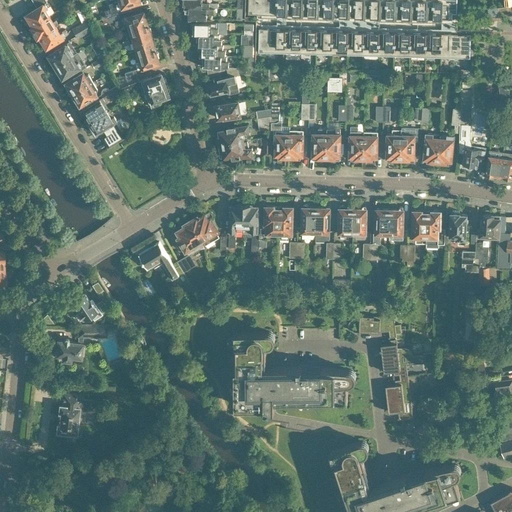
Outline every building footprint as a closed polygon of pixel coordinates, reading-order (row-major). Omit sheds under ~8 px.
[(37,7),(26,14),(33,26),(50,15),(46,8),(48,7),(45,2),(47,1),(46,0),(35,0),(34,1),(37,7)] [(111,14),(102,16),(103,18),(108,17),(120,13),(131,10),(129,5),(140,2),(139,0),(117,0),(118,0),(113,2),(108,4),(111,14)] [(278,15),(278,0),(248,0),(248,14),(278,15)] [(294,15),(294,0),(278,0),(278,15),(294,15)] [(310,16),(309,0),(294,0),(294,15),(310,16)] [(325,16),(325,0),(309,0),(310,16),(325,16)] [(341,16),(340,0),(325,0),(325,16),(341,16)] [(356,17),(356,0),(340,0),(341,16),(356,17)] [(372,17),(372,0),(356,0),(356,17),(372,17)] [(388,18),(388,0),(372,0),(372,17),(388,18)] [(403,18),(403,0),(388,0),(388,18),(403,18)] [(419,19),(419,0),(403,0),(403,18),(419,19)] [(435,19),(435,0),(419,0),(419,19),(435,19)] [(457,14),(457,0),(435,0),(435,19),(452,19),(453,13),(457,14)] [(215,13),(215,8),(186,7),(186,11),(189,11),(189,18),(213,19),(213,13),(215,13)] [(120,13),(108,17),(110,23),(115,21),(115,22),(115,23),(115,24),(116,26),(118,26),(119,26),(121,26),(122,25),(126,23),(129,31),(148,24),(147,24),(146,23),(148,21),(146,18),(144,17),(143,12),(141,12),(124,16),(124,17),(122,17),(120,13)] [(50,15),(33,26),(30,27),(37,37),(39,36),(56,25),(59,24),(56,19),(53,21),(50,15)] [(75,34),(89,25),(87,20),(72,28),(75,34)] [(191,23),(191,28),(194,28),(193,33),(197,33),(221,33),(228,34),(228,31),(227,31),(227,22),(217,22),(212,22),(212,21),(194,21),(194,23),(191,23)] [(124,45),(151,37),(149,32),(151,31),(150,27),(147,27),(147,26),(148,24),(129,31),(131,39),(123,41),(124,45)] [(60,32),(56,25),(39,36),(46,47),(55,42),(63,37),(63,36),(65,34),(68,32),(66,28),(60,32)] [(78,38),(91,30),(89,25),(75,34),(78,38)] [(283,53),(284,29),(259,28),(259,52),(283,53)] [(299,53),(300,29),(284,29),(283,53),(299,53)] [(315,54),(315,30),(300,29),(299,53),(315,54)] [(330,54),(331,30),(315,30),(315,54),(330,54)] [(346,55),(346,31),(331,30),(330,54),(346,55)] [(361,55),(362,31),(346,31),(346,55),(361,55)] [(377,56),(378,32),(362,31),(361,55),(377,56)] [(393,56),(393,32),(378,32),(377,56),(393,56)] [(408,56),(409,33),(393,32),(393,56),(408,56)] [(221,38),(221,33),(197,33),(197,44),(200,44),(222,44),(223,39),(221,38)] [(424,57),(424,33),(409,33),(408,56),(424,57)] [(439,57),(440,33),(424,33),(424,57),(439,57)] [(458,35),(458,34),(457,34),(440,33),(439,57),(470,58),(471,35),(458,35)] [(152,41),(151,37),(124,45),(126,51),(134,48),(136,55),(156,49),(154,48),(154,47),(155,45),(154,42),(152,41)] [(55,66),(72,56),(77,53),(73,46),(76,44),(73,39),(47,55),(51,60),(51,62),(52,64),(54,65),(55,66)] [(224,50),(224,44),(222,44),(200,44),(200,45),(198,47),(198,50),(200,51),(200,55),(204,55),(226,56),(226,55),(226,50),(224,50)] [(155,50),(156,49),(136,55),(139,62),(136,63),(138,69),(140,68),(140,69),(157,63),(159,61),(157,57),(158,55),(157,52),(155,51),(155,50)] [(102,52),(101,50),(96,53),(99,58),(104,56),(102,52)] [(72,56),(55,66),(55,67),(55,69),(57,72),(58,72),(62,78),(73,71),(74,74),(82,69),(86,67),(84,63),(85,63),(78,52),(77,53),(72,56)] [(227,61),(227,56),(227,55),(226,55),(226,56),(204,55),(204,57),(202,57),(202,61),(204,61),(204,67),(208,67),(230,67),(230,61),(227,61)] [(107,61),(105,58),(104,56),(99,58),(92,63),(95,67),(98,65),(99,66),(107,61)] [(86,67),(82,69),(74,74),(76,76),(65,82),(68,87),(67,88),(67,90),(69,93),(71,94),(72,94),(93,81),(97,79),(92,72),(88,66),(86,67)] [(247,74),(247,68),(247,67),(244,67),(233,67),(230,67),(208,67),(209,73),(228,69),(229,75),(218,77),(218,76),(209,78),(209,80),(208,81),(209,85),(208,87),(209,90),(211,91),(211,95),(230,92),(230,94),(240,91),(236,75),(240,74),(247,74)] [(125,73),(128,81),(138,77),(136,69),(125,73)] [(340,72),(340,77),(328,77),(328,90),(343,90),(343,86),(347,86),(347,72),(340,72)] [(143,80),(142,80),(146,91),(167,84),(164,77),(162,76),(162,77),(160,73),(143,79),(143,80)] [(140,82),(138,77),(128,81),(118,85),(119,89),(120,89),(121,90),(140,82)] [(94,83),(93,81),(72,94),(72,95),(71,95),(72,98),(73,101),(75,102),(76,101),(79,106),(98,95),(95,90),(97,88),(96,87),(97,86),(95,83),(94,83)] [(169,90),(167,84),(146,91),(149,102),(151,101),(151,102),(169,96),(167,92),(168,92),(169,90)] [(461,102),(460,124),(471,124),(472,89),(462,88),(461,102)] [(88,121),(109,109),(104,99),(103,97),(82,110),(85,116),(85,117),(86,120),(88,120),(88,121)] [(242,110),(240,102),(214,105),(215,113),(218,113),(218,118),(225,117),(225,118),(243,115),(242,110)] [(280,102),(272,102),(272,108),(272,116),(272,128),(272,135),(272,138),(276,138),(276,154),(279,155),(278,159),(290,159),(290,129),(291,129),(291,126),(283,126),(283,121),(280,120),(280,102)] [(272,116),(272,108),(257,110),(258,118),(272,116)] [(430,108),(423,108),(422,112),(422,122),(429,122),(430,108)] [(113,115),(109,109),(88,121),(89,122),(89,124),(90,127),(92,127),(95,133),(99,131),(100,130),(102,133),(100,135),(108,148),(125,137),(119,128),(125,125),(121,118),(119,119),(117,120),(114,115),(113,115)] [(141,110),(132,115),(134,120),(143,115),(141,110)] [(272,128),(272,116),(258,118),(260,127),(272,128)] [(229,127),(229,129),(220,130),(220,135),(219,135),(220,144),(248,140),(247,132),(250,131),(249,123),(229,127)] [(460,124),(460,145),(466,146),(463,165),(472,167),(472,165),(476,165),(476,166),(476,167),(477,167),(478,167),(478,166),(479,160),(484,161),(486,149),(487,147),(481,146),(481,148),(473,147),(471,140),(471,124),(460,124)] [(364,160),(365,131),(357,131),(357,126),(352,126),(351,133),(351,155),(353,156),(353,160),(364,160)] [(327,157),(327,127),(320,127),(319,131),(314,131),(313,159),(319,159),(319,157),(327,157)] [(341,128),(327,127),(327,157),(335,157),(335,159),(341,160),(341,132),(341,128)] [(402,129),(402,159),(409,159),(409,161),(415,161),(415,141),(418,141),(418,129),(402,128),(402,129)] [(303,130),(291,129),(290,129),(290,159),(301,159),(301,155),(303,155),(303,130)] [(402,129),(393,129),(393,132),(388,132),(388,160),(394,161),(394,158),(402,159),(402,129)] [(378,131),(365,131),(364,160),(375,161),(376,156),(378,156),(378,131)] [(438,163),(440,138),(432,138),(433,134),(427,133),(425,158),(427,158),(426,162),(438,163)] [(440,138),(438,163),(449,164),(449,160),(452,160),(455,136),(440,135),(440,138)] [(249,147),(248,140),(220,144),(221,152),(220,155),(220,156),(222,158),(233,156),(233,158),(247,156),(254,156),(253,147),(249,147)] [(500,175),(503,151),(490,149),(486,173),(500,175)] [(511,177),(511,152),(503,151),(500,175),(511,177)] [(316,232),(317,207),(308,207),(308,206),(308,205),(307,205),(307,204),(306,204),(305,204),(304,204),(304,205),(303,206),(303,212),(303,232),(316,232)] [(244,232),(245,205),(237,205),(237,206),(230,206),(230,236),(227,236),(227,246),(227,255),(231,255),(232,246),(236,247),(237,232),(244,232)] [(258,233),(258,207),(252,207),(252,205),(245,205),(244,232),(252,232),(252,236),(253,236),(252,252),(259,253),(260,239),(259,239),(259,232),(258,233)] [(279,238),(280,206),(266,205),(265,224),(262,224),(261,232),(259,232),(259,239),(260,239),(267,239),(268,238),(279,238)] [(353,235),(354,208),(345,208),(345,207),(344,206),(344,205),(343,205),(342,205),(341,205),(341,206),(340,206),(340,207),(339,235),(353,235)] [(367,214),(367,208),(367,207),(367,206),(366,206),(365,206),(365,205),(364,205),(364,206),(363,206),(362,206),(362,207),(362,208),(354,208),(353,235),(362,235),(362,234),(367,234),(368,214),(367,214)] [(294,206),(280,206),(279,238),(289,238),(290,234),(293,234),(294,206)] [(325,207),(317,207),(316,232),(330,233),(330,213),(330,207),(325,207)] [(390,234),(389,240),(403,240),(403,209),(403,208),(402,207),(401,207),(400,207),(399,207),(399,208),(398,208),(398,209),(390,209),(390,234)] [(390,234),(390,209),(382,209),(382,208),(377,208),(377,214),(376,214),(376,227),(374,227),(373,243),(371,243),(371,258),(377,258),(377,244),(380,244),(380,234),(390,234)] [(427,242),(427,210),(413,210),(413,237),(417,237),(417,242),(427,242)] [(445,236),(445,228),(441,228),(441,210),(427,210),(427,242),(427,245),(439,245),(439,243),(445,243),(445,236)] [(451,228),(445,228),(445,236),(458,236),(458,239),(459,239),(459,244),(466,244),(467,239),(467,214),(461,214),(461,213),(459,213),(459,211),(453,210),(453,212),(451,212),(451,228)] [(198,215),(191,220),(206,245),(220,236),(218,233),(220,232),(211,218),(212,217),(213,214),(212,212),(209,212),(201,217),(200,216),(198,217),(198,215)] [(500,232),(501,215),(493,215),(483,214),(483,226),(480,226),(479,236),(480,236),(480,238),(488,238),(488,237),(492,237),(492,238),(499,239),(500,232)] [(205,245),(191,220),(184,224),(185,226),(177,231),(180,236),(178,237),(186,251),(188,250),(190,254),(177,262),(184,272),(185,271),(197,264),(191,254),(199,249),(205,247),(204,245),(205,245)] [(511,252),(511,239),(511,240),(511,233),(500,232),(499,239),(499,252),(511,252)] [(181,290),(194,290),(196,290),(185,271),(184,272),(177,262),(173,264),(160,241),(155,244),(154,244),(152,245),(152,246),(140,253),(148,268),(154,265),(156,267),(164,262),(174,278),(181,290)] [(305,241),(297,241),(297,257),(305,257),(305,241)] [(483,242),(477,241),(477,243),(476,251),(476,257),(478,257),(478,267),(479,267),(486,267),(487,256),(488,256),(489,247),(487,247),(483,246),(483,242)] [(416,244),(407,244),(407,260),(408,260),(408,264),(414,264),(414,260),(415,260),(416,244)] [(476,257),(476,251),(463,250),(462,266),(466,266),(466,269),(465,269),(465,271),(479,271),(479,267),(478,267),(478,257),(476,257)] [(511,252),(499,252),(498,267),(511,267),(511,252)] [(479,284),(490,284),(490,278),(487,278),(487,268),(479,268),(479,284)] [(334,279),(334,293),(352,293),(352,279),(334,279)] [(93,298),(89,300),(85,294),(80,297),(79,296),(77,295),(72,297),(71,300),(78,311),(75,313),(75,315),(77,318),(79,319),(83,316),(85,318),(100,308),(93,298)] [(389,316),(360,314),(360,319),(354,319),(353,319),(352,319),(351,320),(350,320),(350,321),(349,322),(349,323),(349,324),(349,325),(349,326),(349,327),(350,328),(351,329),(352,329),(353,330),(354,330),(358,330),(358,331),(360,331),(360,330),(374,331),(379,331),(380,331),(382,331),(389,330),(390,337),(396,336),(396,333),(396,329),(402,328),(401,323),(395,324),(395,318),(389,318),(389,316)] [(498,321),(484,322),(485,333),(499,332),(498,321)] [(78,323),(78,336),(108,337),(108,323),(78,323)] [(348,381),(348,331),(270,331),(269,331),(238,331),(233,331),(233,405),(239,405),(266,404),(310,403),(320,435),(344,511),(423,511),(462,499),(459,491),(455,477),(444,442),(434,442),(408,450),(404,438),(370,449),(369,446),(369,445),(368,444),(348,381)] [(58,340),(56,354),(63,355),(62,359),(71,360),(72,356),(81,357),(83,343),(70,341),(70,340),(68,338),(66,337),(65,339),(64,340),(58,340)] [(397,347),(397,338),(390,339),(391,343),(381,344),(382,348),(380,348),(382,358),(413,355),(413,354),(412,347),(397,347)] [(413,355),(382,358),(383,369),(384,369),(384,371),(394,370),(394,375),(400,374),(400,376),(408,375),(407,364),(424,362),(423,353),(413,354),(413,355)] [(511,387),(511,380),(503,383),(501,372),(477,376),(473,393),(495,391),(511,387)] [(411,395),(408,375),(400,376),(400,379),(395,379),(395,384),(386,385),(386,387),(385,387),(386,398),(411,395)] [(511,387),(495,391),(496,400),(511,398),(511,387)] [(96,412),(97,400),(81,398),(81,394),(63,392),(62,404),(60,404),(59,412),(61,413),(59,424),(57,424),(56,432),(77,434),(77,432),(78,432),(79,425),(78,425),(80,410),(96,412)] [(413,418),(411,395),(386,398),(387,409),(389,408),(389,412),(399,411),(399,419),(413,418)] [(511,455),(511,440),(502,443),(506,457),(511,455)] [(511,489),(502,494),(511,511),(511,489),(511,490),(511,489)] [(511,511),(502,494),(493,499),(493,500),(491,501),(496,509),(492,511),(511,511)]
